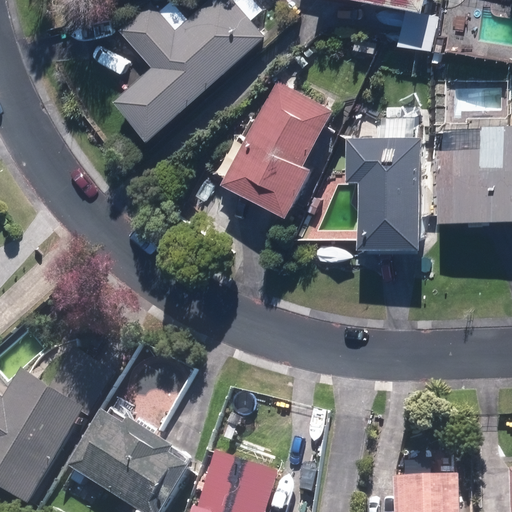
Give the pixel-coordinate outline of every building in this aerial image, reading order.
[(119,101),(154,140),(271,35),(239,0),(212,0),(193,17),(177,0),(175,0),(164,10),(155,0),(123,29),(157,66),(119,101)] [(375,0),(433,11),(435,0),(375,0)] [(409,9),(402,47),(435,53),(442,16),(409,9)] [(283,78),(230,181),(297,215),(322,166),(314,162),(342,108),(283,78)] [(445,147),(446,219),(511,217),(511,123),(484,124),(484,146),(445,147)] [(431,247),(430,135),(352,136),(352,181),(364,181),(365,247),(431,247)] [(95,418),(122,374),(79,347),(56,384),(28,367),(9,399),(0,393),(0,485),(35,507),(91,416),(95,418)] [(113,405),(74,467),(145,511),(170,511),(203,461),(113,405)] [(219,451),(198,511),(273,511),(286,474),(219,451)] [(466,511),(465,474),(398,476),(398,511),(466,511)] [(71,511),(57,503),(50,511),(71,511)]
